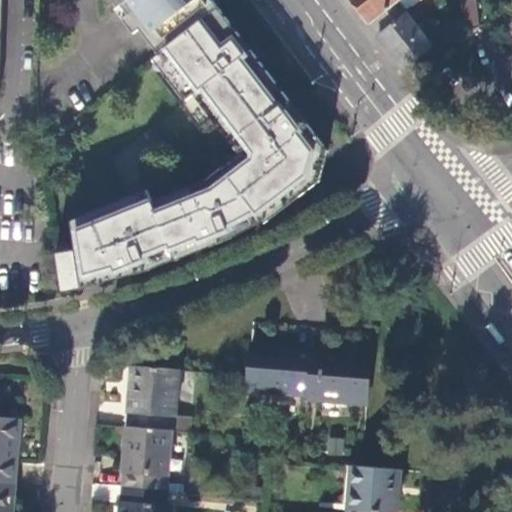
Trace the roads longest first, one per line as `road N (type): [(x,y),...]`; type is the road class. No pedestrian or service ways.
road 1 (residential): [(443,190),(185,295),(69,326)]
road 2 (primary): [(298,0),(443,190)]
road 3 (residential): [(66,511),(77,358),(69,326)]
